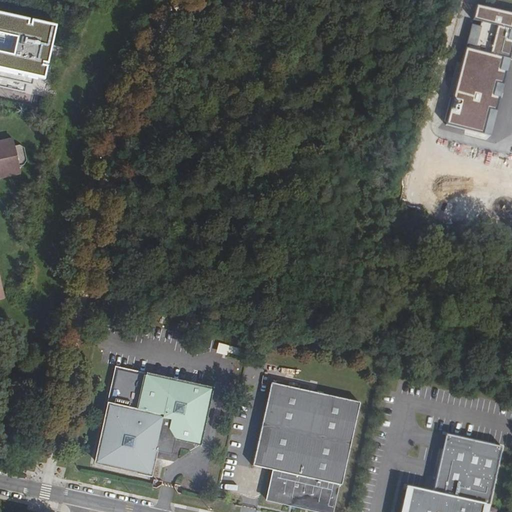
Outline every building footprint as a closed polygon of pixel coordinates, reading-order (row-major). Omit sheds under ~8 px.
[(511,18),(471,7),(438,129),(482,142),(511,33),(511,18)] [(0,87),(24,93),(27,78),(44,82),(53,45),(57,26),(0,14),(0,87)] [(0,177),(23,172),(22,167),(28,164),(30,162),(32,160),(32,156),(31,153),(31,150),(29,147),(27,145),(23,142),(17,143),(15,137),(0,140),(0,177)] [(218,347),(219,355),(235,352),(234,344),(218,347)] [(201,447),(213,388),(117,367),(95,466),(152,478),(158,453),(172,456),(176,442),(201,447)] [(290,384),(269,380),(250,465),(272,470),(265,499),(321,511),(330,511),(336,483),(339,484),(358,399),(290,384)] [(489,511),(504,446),(446,433),(433,491),(406,485),(400,511),(489,511)]
